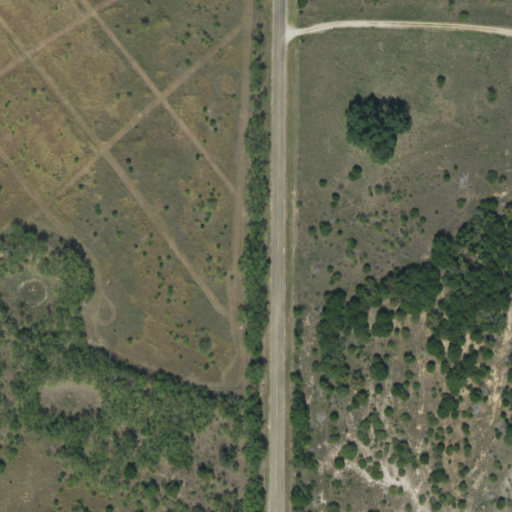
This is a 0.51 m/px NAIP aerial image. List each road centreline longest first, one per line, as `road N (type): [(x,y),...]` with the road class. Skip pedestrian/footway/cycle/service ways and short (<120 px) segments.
road 1 (tertiary): [(280,0),(277,511)]
road 2 (residential): [(280,35),(511,25)]
